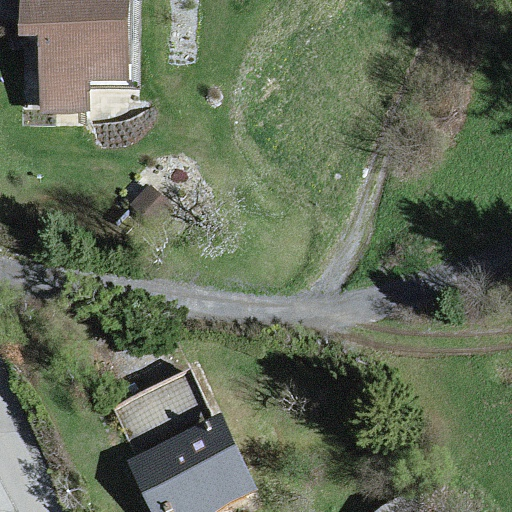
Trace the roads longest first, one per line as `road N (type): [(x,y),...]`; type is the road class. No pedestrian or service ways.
road 1 (track): [(314,313),(357,226),(439,0)]
road 2 (track): [(0,268),(314,313)]
road 3 (track): [(314,313),(376,311),(511,266)]
